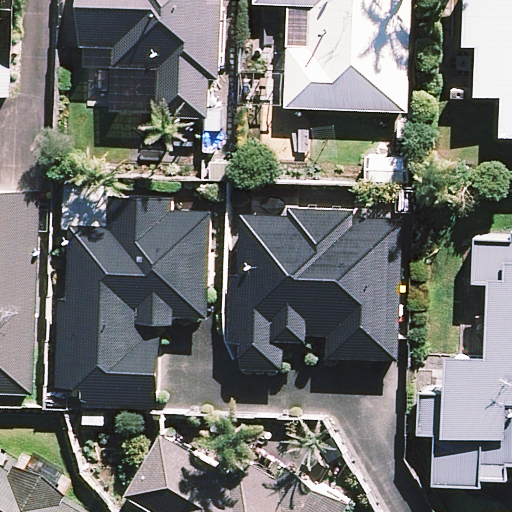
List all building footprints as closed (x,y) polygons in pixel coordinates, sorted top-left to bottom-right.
[(93,0),(92,53),(123,55),(123,73),(167,75),(165,121),(219,124),(221,86),(229,86),(232,0),(93,0)] [(262,0),(262,10),(318,12),(317,52),(298,51),(295,115),(417,120),(421,0),(262,0)] [(511,0),(475,0),(473,54),(487,55),(485,103),(511,105),(510,143),(511,142),(511,0)] [(408,157),(366,155),(365,183),(407,185),(408,157)] [(0,398),(45,400),(51,197),(0,195),(0,398)] [(119,233),(80,231),(77,305),(70,304),(67,392),(91,393),(91,410),(169,413),(171,339),(162,339),(163,331),(184,332),(185,322),(218,324),(222,215),(184,214),(184,204),(120,202),(119,233)] [(299,222),(252,220),(249,280),(243,280),(239,349),(250,350),(249,374),(293,376),(295,346),(315,347),(316,341),(337,342),(335,363),(408,367),(415,228),(364,225),(365,216),(299,213),(299,222)] [(511,246),(483,246),(482,290),(498,290),(495,363),(457,362),(455,402),(429,401),(427,441),(444,442),(443,491),(490,493),(491,485),(511,485),(511,246)] [(153,511),(355,511),(357,509),(296,473),(288,485),(249,462),(240,477),(172,438),(135,501),(153,511)] [(9,493),(0,488),(0,511),(54,511),(11,488),(9,493)]
